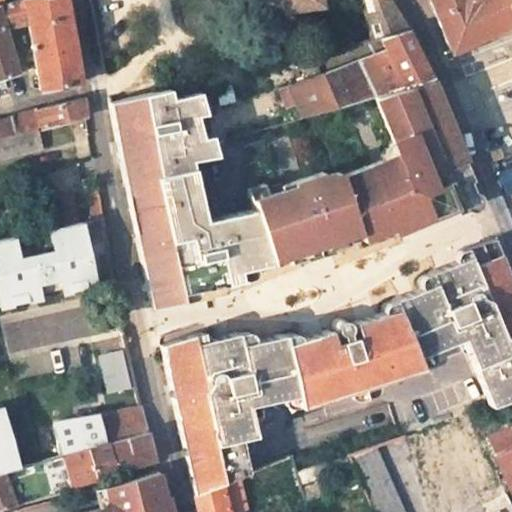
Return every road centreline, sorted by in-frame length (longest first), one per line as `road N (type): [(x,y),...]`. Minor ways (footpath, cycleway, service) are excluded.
road 1 (residential): [(182,511),(134,312),(75,0)]
road 2 (residential): [(450,91),(511,239)]
